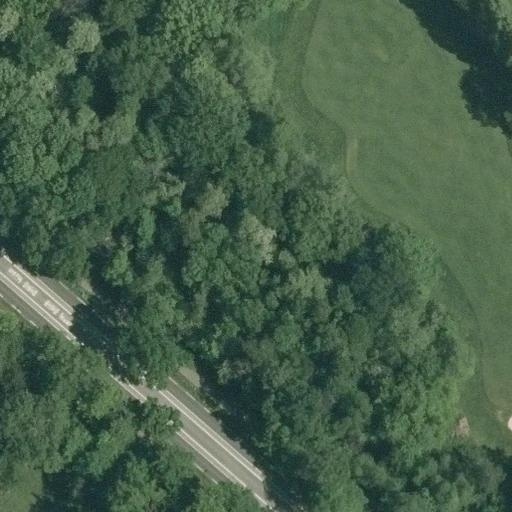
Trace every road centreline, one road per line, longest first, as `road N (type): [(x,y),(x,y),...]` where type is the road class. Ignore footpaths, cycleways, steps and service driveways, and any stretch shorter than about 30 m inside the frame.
road 1 (primary): [(308,511),(0,241)]
road 2 (primary): [(0,291),(252,511)]
